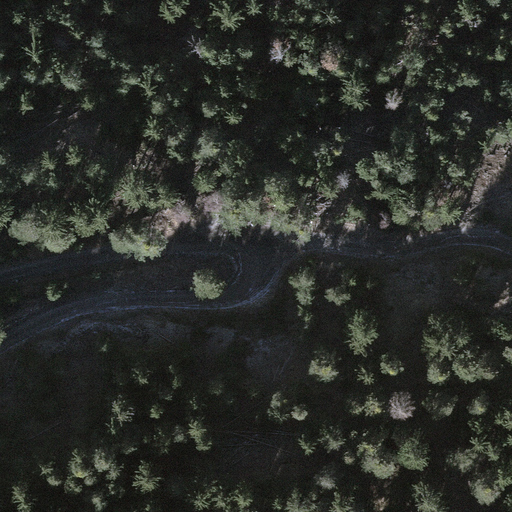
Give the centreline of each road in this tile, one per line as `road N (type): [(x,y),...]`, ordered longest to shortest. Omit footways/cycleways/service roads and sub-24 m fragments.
road 1 (track): [(0,366),(66,306),(182,312),(231,297),(293,239)]
road 2 (track): [(293,239),(143,253),(0,287)]
road 3 (track): [(511,241),(293,239)]
